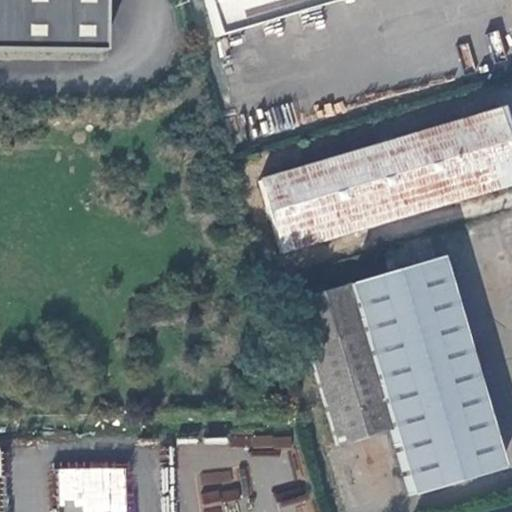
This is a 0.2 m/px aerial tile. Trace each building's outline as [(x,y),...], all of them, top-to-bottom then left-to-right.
[(0,0),(0,44),(102,45),(102,0),(0,0)] [(203,0),(214,35),(335,0),(203,0)] [(258,180),(279,252),(511,183),(511,159),(497,110),(258,180)] [(389,434),(407,494),(497,468),(432,258),(293,298),(307,347),(359,332),(389,434)] [(359,332),(307,347),(337,449),(389,434),(359,332)] [(109,507),(109,483),(119,484),(119,469),(59,468),(58,506),(109,507)]
